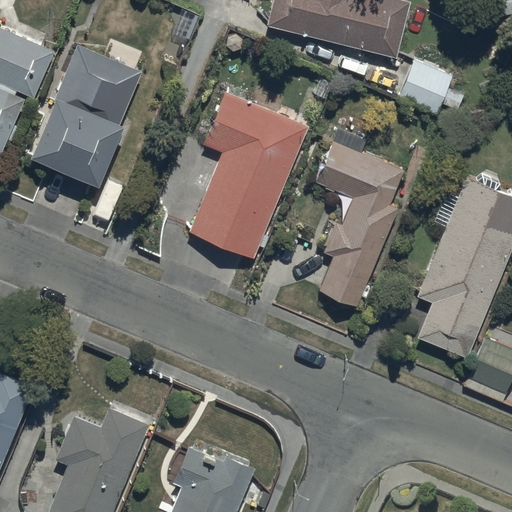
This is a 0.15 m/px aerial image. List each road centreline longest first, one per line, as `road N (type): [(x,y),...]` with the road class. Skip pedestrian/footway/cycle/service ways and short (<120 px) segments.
road 1 (residential): [(0,247),(367,402)]
road 2 (residential): [(367,402),(511,463)]
